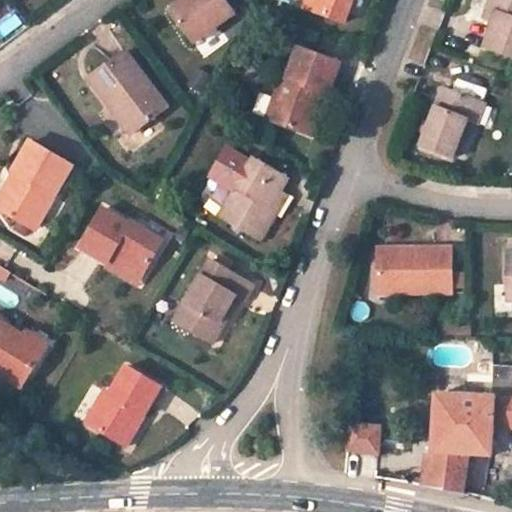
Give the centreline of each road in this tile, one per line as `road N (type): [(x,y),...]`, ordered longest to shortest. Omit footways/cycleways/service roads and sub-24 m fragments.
road 1 (residential): [(353,177),(280,387)]
road 2 (residential): [(414,0),(353,177)]
road 3 (tertiary): [(0,506),(167,494)]
road 4 (residential): [(511,209),(405,197),(353,177)]
road 5 (residential): [(280,387),(167,494)]
road 6 (tertiary): [(167,494),(313,498)]
road 7 (residential): [(105,0),(0,79)]
